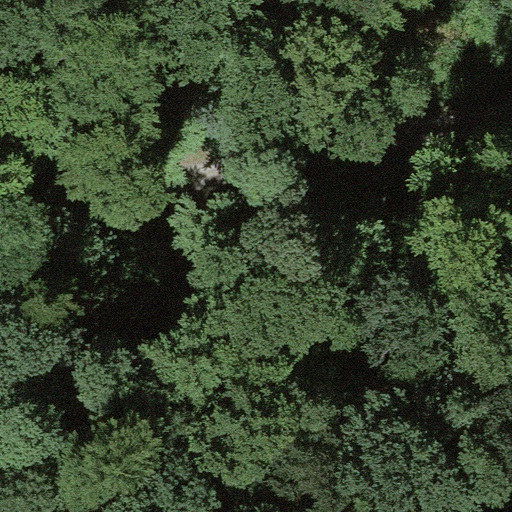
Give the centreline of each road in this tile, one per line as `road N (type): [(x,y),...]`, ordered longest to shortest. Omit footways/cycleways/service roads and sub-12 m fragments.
road 1 (track): [(0,215),(511,108)]
road 2 (track): [(182,176),(175,316),(25,511)]
